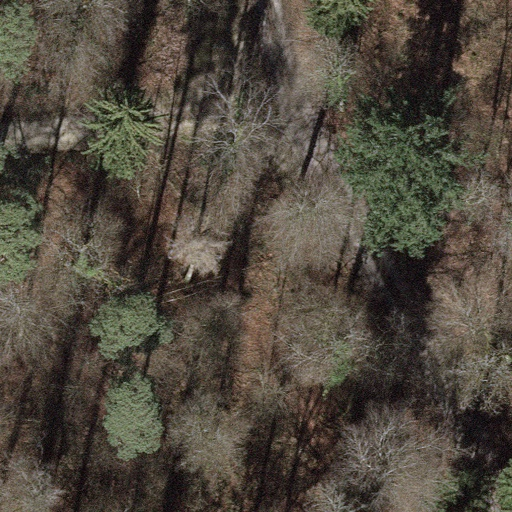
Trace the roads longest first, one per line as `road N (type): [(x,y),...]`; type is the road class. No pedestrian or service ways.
road 1 (track): [(510,511),(322,145),(268,0)]
road 2 (track): [(0,137),(186,121),(322,145)]
